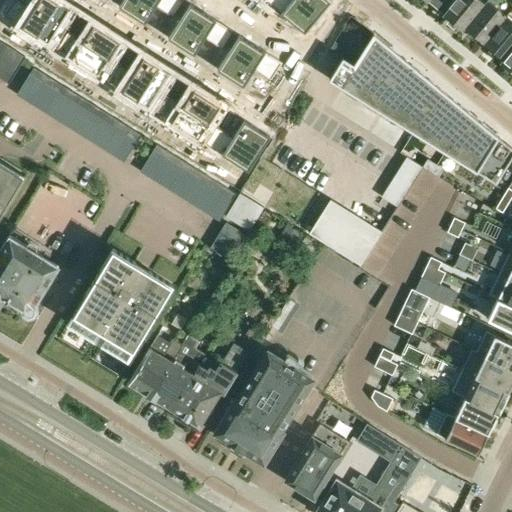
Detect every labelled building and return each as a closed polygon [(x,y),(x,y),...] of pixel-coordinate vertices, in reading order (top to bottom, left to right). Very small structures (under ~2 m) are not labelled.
[(18,0),(13,0),(4,15),(47,43),(69,9),(55,0),(37,0),(32,9),(18,0)] [(122,0),(119,6),(145,23),(156,6),(173,17),(183,0),(122,0)] [(263,0),(264,0),(303,33),(329,1),(327,0),(263,0)] [(444,0),(450,4),(443,12),(442,13),(462,30),(464,27),(486,2),(483,0),(444,0)] [(464,27),(483,43),(507,14),(489,0),(487,0),(486,2),(464,27)] [(190,3),(168,37),(194,54),(205,37),(222,48),(233,31),(190,3)] [(483,43),(503,59),(511,47),(511,18),(507,14),(483,43)] [(65,30),(54,47),(97,75),(119,41),(93,24),(82,41),(65,30)] [(437,86),(373,33),(353,64),(343,57),(329,79),(409,129),(496,183),(511,157),(511,147),(498,136),(437,86)] [(239,35),(217,69),(243,86),(254,69),(271,80),(282,62),(239,35)] [(0,49),(0,73),(14,50),(4,43),(0,49)] [(511,47),(503,59),(500,61),(511,71),(511,47)] [(25,56),(14,50),(0,73),(0,78),(8,83),(20,65),(25,56)] [(115,62),(104,79),(147,107),(169,73),(143,56),(132,73),(115,62)] [(33,67),(30,72),(29,74),(39,80),(43,73),(33,67)] [(39,80),(49,86),(53,79),(43,73),(39,80)] [(137,141),(29,74),(16,94),(125,161),(137,141)] [(63,85),(53,79),(49,86),(58,92),(63,85)] [(72,91),(63,85),(58,92),(67,98),(72,91)] [(165,94),(154,111),(197,139),(219,105),(192,88),(182,105),(165,94)] [(67,98),(76,103),(80,96),(72,91),(67,98)] [(76,103),(84,108),(89,101),(80,96),(76,103)] [(97,107),(89,101),(84,108),(93,114),(97,107)] [(97,107),(93,114),(101,119),(106,112),(97,107)] [(106,112),(101,119),(110,124),(114,117),(106,112)] [(110,124),(118,129),(123,123),(114,117),(110,124)] [(214,126),(203,143),(246,171),(268,137),(242,120),(231,137),(214,126)] [(118,129),(127,135),(131,128),(123,123),(118,129)] [(131,128),(127,135),(137,141),(141,134),(131,128)] [(166,147),(156,140),(152,147),(162,153),(166,147)] [(232,196),(152,147),(139,168),(219,217),(232,196)] [(172,160),(176,153),(166,147),(162,153),(172,160)] [(186,159),(176,153),(172,160),(182,166),(186,159)] [(182,166),(192,172),(196,165),(186,159),(182,166)] [(422,166),(410,159),(385,199),(397,207),(422,166)] [(0,160),(0,211),(23,174),(0,160)] [(206,171),(196,165),(192,172),(202,178),(206,171)] [(206,171),(202,178),(212,184),(216,177),(206,171)] [(222,190),(226,184),(216,177),(212,184),(222,190)] [(222,190),(232,196),(236,190),(226,184),(222,190)] [(502,197),(509,202),(511,196),(511,189),(508,187),(502,197)] [(502,212),(509,202),(502,197),(495,208),(502,212)] [(332,199),(310,232),(360,265),(382,232),(332,199)] [(454,217),(450,224),(461,230),(465,222),(454,217)] [(243,232),(225,221),(208,247),(226,258),(243,232)] [(458,237),(461,230),(450,224),(447,232),(458,237)] [(25,314),(34,312),(32,304),(57,264),(10,235),(0,250),(0,293),(23,307),(25,314)] [(172,285),(148,271),(135,263),(112,249),(67,322),(94,338),(99,330),(106,334),(101,343),(127,359),(172,285)] [(498,273),(511,279),(511,253),(508,252),(498,273)] [(438,269),(441,262),(430,257),(426,266),(444,275),(445,272),(438,269)] [(426,266),(421,276),(439,285),(444,275),(426,266)] [(488,294),(497,298),(497,297),(511,304),(511,279),(498,273),(488,294)] [(511,330),(511,304),(497,297),(497,298),(487,318),(511,330)] [(288,298),(271,326),(282,333),(299,306),(288,298)] [(413,321),(417,312),(403,305),(399,314),(413,321)] [(417,323),(413,321),(399,314),(394,325),(412,334),(417,323)] [(475,351),(511,368),(511,342),(485,330),(476,350),(475,351)] [(150,394),(181,344),(172,338),(169,344),(157,336),(150,347),(138,366),(129,381),(150,394)] [(150,394),(172,408),(205,354),(192,346),(195,341),(186,336),(181,344),(150,394)] [(231,343),(219,363),(205,354),(172,408),(175,410),(175,414),(177,418),(188,425),(192,424),(195,423),(196,422),(199,425),(220,391),(222,392),(237,370),(236,369),(246,353),(231,343)] [(382,348),(379,355),(390,361),(394,353),(382,348)] [(511,368),(475,351),(476,350),(471,348),(461,369),(507,391),(511,381),(511,368)] [(233,399),(217,425),(213,432),(263,463),(268,456),(284,429),(281,428),(311,378),(267,351),(237,400),(233,399)] [(397,364),(390,361),(379,355),(374,366),(392,375),(397,364)] [(451,390),(464,397),(464,396),(498,412),(507,391),(461,369),(451,390)] [(377,406),(386,411),(392,398),(374,389),(371,397),(377,406)] [(488,433),(498,412),(464,396),(464,397),(455,416),(454,417),(488,433)] [(478,454),(488,433),(454,417),(455,416),(446,412),(435,433),(478,454)] [(348,441),(319,423),(285,479),(314,497),(348,441)] [(337,479),(316,511),(317,511),(395,511),(400,505),(393,502),(421,457),(401,445),(376,485),(373,490),(378,493),(373,502),(352,489),(337,479)] [(421,511),(402,501),(400,505),(395,511),(421,511)]
